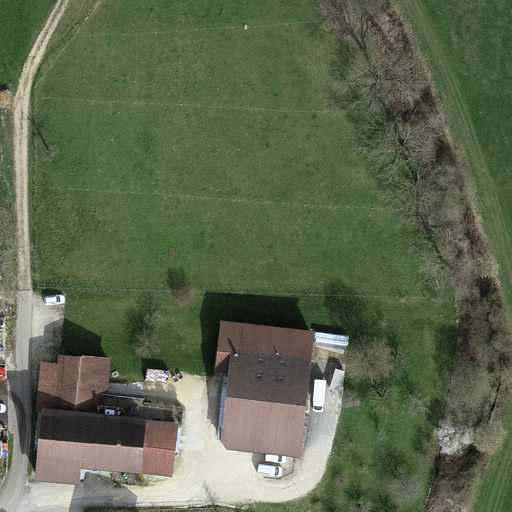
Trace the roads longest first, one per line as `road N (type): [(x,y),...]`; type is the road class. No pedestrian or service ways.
road 1 (track): [(6,509),(20,459),(21,101),(35,43),(59,0)]
road 2 (residential): [(2,511),(234,482)]
